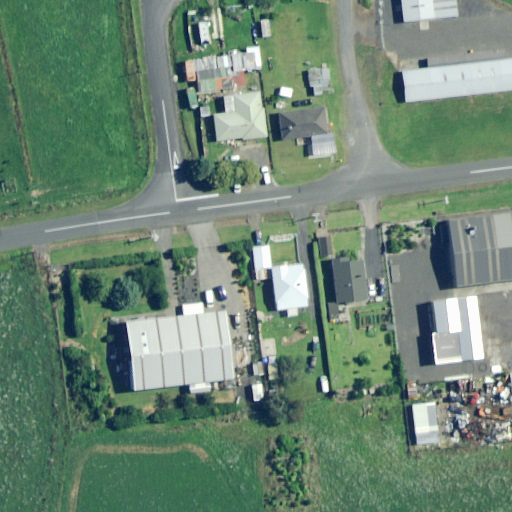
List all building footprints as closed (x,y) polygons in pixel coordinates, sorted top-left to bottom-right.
[(449,0),(396,0),(400,24),(451,17),(449,0)] [(269,36),(267,19),(259,20),(260,37),(269,36)] [(207,32),(198,21),(189,29),(198,40),(207,32)] [(259,68),(257,47),(244,48),(245,53),(230,54),(232,72),(259,68)] [(231,87),(226,54),(192,60),(197,92),(231,87)] [(511,56),(391,72),(396,107),(511,92),(511,56)] [(320,96),(320,90),(329,90),(327,68),(307,70),(309,87),(311,87),(312,97),(320,96)] [(261,108),(259,92),(222,96),(223,113),(211,115),(214,141),(264,136),(261,108)] [(325,134),(321,106),(276,112),(280,141),(325,134)] [(511,205),(441,215),(450,287),(511,279),(511,205)] [(329,255),(328,237),(318,238),(319,256),(329,255)] [(267,245),(255,246),(257,269),(269,268),(267,245)] [(196,259),(182,260),(183,271),(197,269),(196,259)] [(356,259),(326,262),(330,295),(360,291),(356,259)] [(304,263),(265,268),(270,308),(309,303),(304,263)] [(195,285),(194,275),(175,277),(176,288),(184,287),(185,296),(198,294),(197,285),(195,285)] [(467,292),(429,296),(437,363),(475,358),(467,292)] [(336,303),(325,303),(325,315),(337,315),(336,303)] [(215,311),(111,323),(119,394),(223,381),(215,311)] [(263,400),(261,384),(250,385),(252,401),(263,400)]
